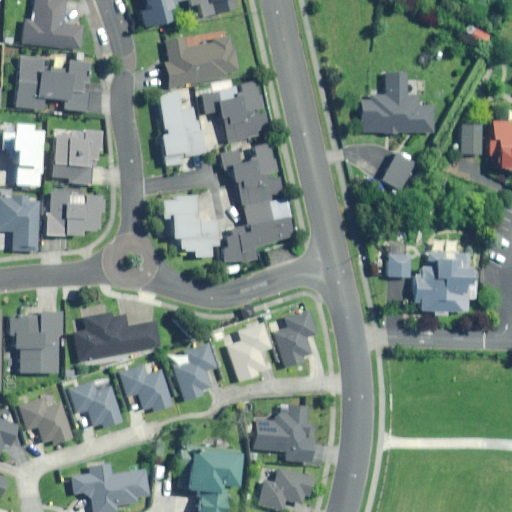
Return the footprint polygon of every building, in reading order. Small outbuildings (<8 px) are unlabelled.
[(30,0),(28,21),(19,20),(17,45),(76,50),(77,26),(58,25),(60,0),(30,0)] [(145,26),(166,21),(161,5),(178,0),(137,0),(140,9),(134,11),(139,28),(145,26)] [(182,0),(184,6),(193,4),(196,18),(234,7),(231,0),(182,0)] [(163,88),(222,77),(222,74),(233,72),(227,36),(208,39),(209,43),(180,48),(178,37),(160,40),(164,63),(158,64),(163,88)] [(43,59),(14,57),(11,108),(39,110),(40,99),(58,100),(58,110),(79,112),(83,62),(56,60),(43,59)] [(353,100),(353,122),(357,122),(357,133),(430,134),(430,116),(430,103),(415,103),(415,95),(401,95),(401,74),(380,74),(380,91),(371,91),(371,95),(366,95),(366,100),(353,100)] [(199,114),(211,112),(212,119),(217,118),(222,142),(252,135),(251,131),(262,128),(251,81),(195,94),(199,114)] [(176,158),(200,153),(189,94),(171,98),(170,93),(152,97),(159,135),(155,136),(159,156),(161,166),(177,163),(176,158)] [(511,122),(487,122),(485,156),(490,156),(489,169),(511,170),(511,122)] [(0,149),(6,150),(5,166),(9,166),(8,185),(35,187),(39,132),(27,131),(28,124),(9,123),(9,125),(0,124),(0,149)] [(477,126),(456,125),(455,147),(449,147),(449,154),(475,155),(477,126)] [(82,130),(59,129),(58,138),(46,138),(44,177),(62,178),(62,183),(86,185),(87,170),(92,170),(94,142),(81,141),(82,130)] [(252,259),(249,249),(287,239),(262,141),(221,151),(212,154),(217,171),(222,170),(226,183),(230,182),(241,225),(225,229),(226,235),(218,237),(221,248),(215,249),(220,268),(252,259)] [(409,163),(388,153),(375,181),(395,191),(409,163)] [(63,192),(45,191),(44,213),(41,213),(41,235),(78,236),(78,231),(94,231),(94,212),(98,212),(98,195),(80,195),(80,204),(63,204),(63,192)] [(0,237),(7,237),(7,246),(34,247),(35,198),(25,198),(25,195),(0,194),(0,237)] [(192,222),(191,196),(168,196),(168,200),(156,201),(156,219),(165,218),(166,238),(173,238),(174,251),(188,251),(189,258),(206,257),(206,246),(213,246),(213,221),(192,222)] [(464,255),(424,253),(423,268),(414,268),(414,275),(408,275),(407,302),(414,303),(414,311),(427,312),(427,316),(443,317),(444,312),(462,313),(462,298),(470,298),(470,285),(463,285),(464,255)] [(404,278),(404,256),(383,255),(382,277),(404,278)] [(122,327),(119,311),(79,318),(81,331),(68,333),(74,363),(127,353),(155,348),(150,322),(122,327)] [(278,368),(300,362),(299,357),(305,355),(301,338),(311,336),(304,311),(280,317),(283,329),(269,332),(278,368)] [(54,314),(1,315),(2,336),(8,336),(9,349),(14,349),(14,373),(52,373),(52,336),(55,336),(54,314)] [(266,348),(258,324),(233,332),(236,342),(222,347),(234,382),(254,375),(252,369),(260,367),(255,352),(266,348)] [(219,328),(206,333),(210,343),(223,338),(219,328)] [(179,401),(199,395),(198,391),(205,389),(200,372),(211,369),(203,344),(179,351),(182,361),(168,366),(179,401)] [(146,409),(147,413),(167,407),(156,371),(141,376),(138,366),(114,373),(122,398),(132,395),(137,412),(146,409)] [(96,424),(97,429),(117,422),(106,388),(93,392),(90,381),(64,389),(72,415),(82,411),(87,427),(96,424)] [(46,442),(47,446),(67,439),(56,403),(41,408),(38,399),(13,407),(21,431),(32,427),(38,445),(46,442)] [(304,420),(301,420),(301,406),(283,405),(282,414),(270,414),(269,421),(249,419),(248,449),(280,451),(279,461),(305,463),(306,439),(303,438),(304,420)] [(0,445),(6,447),(13,424),(0,419),(0,445)] [(166,442),(152,441),(150,458),(164,459),(166,442)] [(179,451),(171,450),(171,458),(177,459),(174,490),(191,491),(189,511),(218,511),(221,487),(232,488),(236,451),(179,446),(179,451)] [(69,495),(76,493),(84,498),(87,511),(113,511),(115,511),(114,507),(133,503),(132,499),(146,496),(140,469),(107,476),(105,464),(81,469),(82,473),(65,477),(69,495)] [(300,496),(304,497),(308,476),(272,469),(270,481),(256,479),(251,506),(278,511),(280,501),(298,505),(300,496)]
